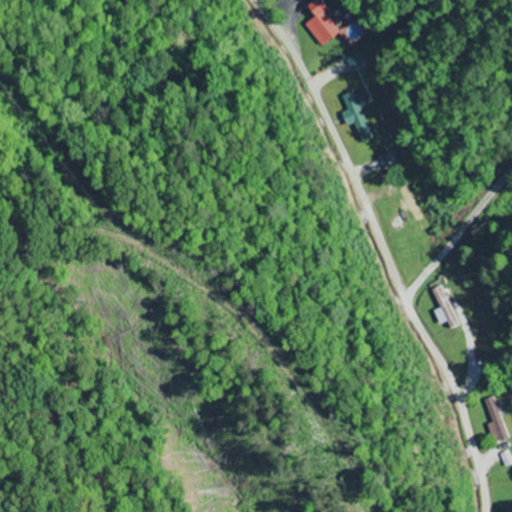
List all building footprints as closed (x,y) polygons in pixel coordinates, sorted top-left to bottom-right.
[(312,0),(304,8),(313,18),(304,26),(322,46),(339,31),(324,13),(328,10),(319,0),(312,0)] [(353,124),(360,143),(371,138),(360,109),(366,106),(360,90),(341,98),(347,112),(340,114),(345,127),(353,124)] [(377,156),(382,169),(396,164),(391,151),(377,156)] [(438,309),(432,311),(438,325),(446,322),(449,330),(457,326),(440,286),(430,290),(438,309)] [(508,438),(491,398),(482,401),(492,423),(486,425),(494,444),(508,438)] [(511,464),(511,460),(508,451),(500,454),(505,467),(511,464)]
